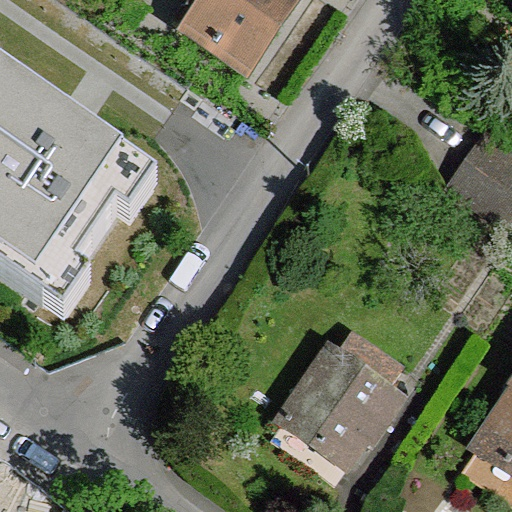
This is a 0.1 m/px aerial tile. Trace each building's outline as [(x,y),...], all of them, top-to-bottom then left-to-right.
[(273,31),(226,0),(218,0),(193,35),(251,74),(267,53),(260,48),(273,31)] [(226,0),(273,31),(284,14),(290,17),(302,0),(226,0)] [(191,156),(0,27),(0,286),(71,334),(191,156)] [(511,159),(491,144),(456,193),(503,228),(507,223),(511,215),(511,159)] [(341,363),(390,397),(404,375),(355,341),(341,363)] [(333,358),(286,426),(350,469),(395,401),(390,397),(341,363),(333,358)] [(511,409),(484,452),(511,471),(511,409)] [(511,473),(511,471),(484,452),(467,476),(497,497),(511,473)]
